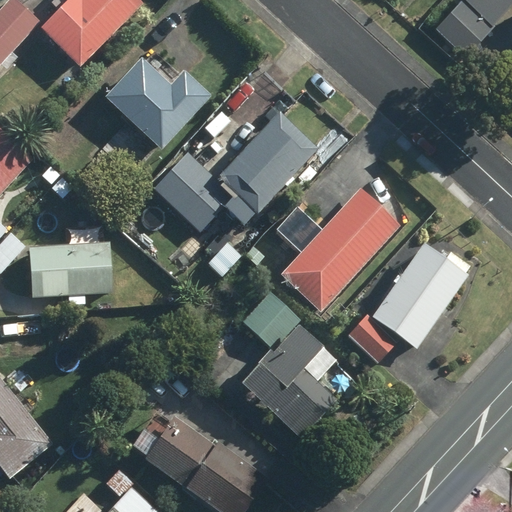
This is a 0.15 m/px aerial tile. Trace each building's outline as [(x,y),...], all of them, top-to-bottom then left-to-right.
[(8,0),(0,9),(0,61),(1,62),(42,18),(22,0),(8,0)] [(65,0),(43,22),(82,61),(145,0),(144,0),(65,0)] [(459,0),(431,31),(463,59),(491,28),(459,0)] [(511,0),(466,0),(493,26),(511,7),(511,0)] [(97,77),(164,143),(213,92),(186,66),(173,80),(145,53),(136,62),(124,49),(97,77)] [(240,190),(260,209),(321,145),(280,106),(251,138),(226,113),(158,184),(202,228),(240,190)] [(0,193),(33,156),(0,126),(0,193)] [(44,172),(53,180),(61,172),(51,164),(44,172)] [(54,185),(64,195),(74,185),(63,175),(54,185)] [(282,269),(323,309),(401,224),(359,186),(282,269)] [(391,212),(403,207),(396,194),(384,200),(391,212)] [(0,271),(23,249),(9,236),(0,245),(0,271)] [(33,244),(35,293),(114,289),(112,240),(33,244)] [(376,314),(421,344),(471,272),(427,240),(376,314)] [(245,378),(305,433),(340,394),(306,363),(329,339),(272,288),(245,319),(274,344),(245,378)] [(350,328),(381,358),(398,340),(368,310),(350,328)] [(0,460),(10,474),(54,440),(0,369),(0,460)] [(148,453),(227,511),(242,511),(269,474),(219,438),(218,441),(178,412),(148,453)] [(108,481),(122,494),(135,480),(121,468),(108,481)] [(125,511),(157,511),(160,509),(134,484),(116,503),(125,511)]
